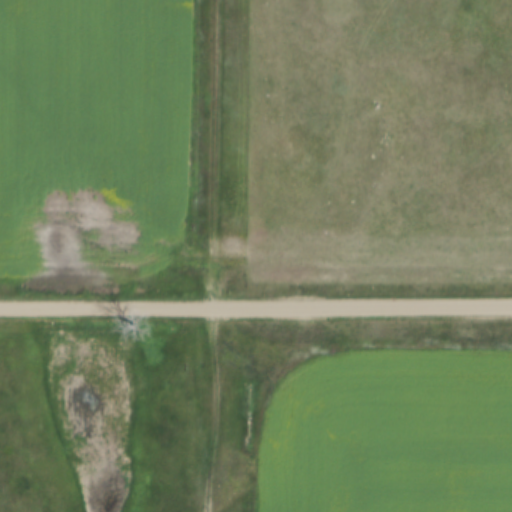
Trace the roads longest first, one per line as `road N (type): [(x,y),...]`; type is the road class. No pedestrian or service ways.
road 1 (track): [(211,511),(221,402),(213,308),(215,0)]
road 2 (residential): [(213,308),(511,307)]
road 3 (residential): [(0,308),(213,308)]
